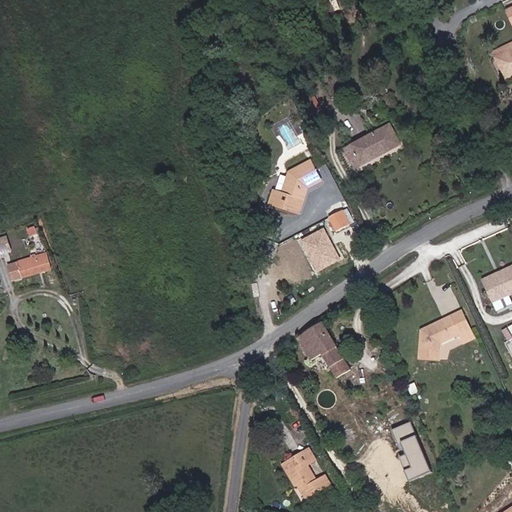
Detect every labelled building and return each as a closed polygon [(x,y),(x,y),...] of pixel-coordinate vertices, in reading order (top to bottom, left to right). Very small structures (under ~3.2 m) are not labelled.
[(497,59),(511,52),(511,45),(494,53),(497,59)] [(511,52),(497,59),(496,59),(504,76),(511,71),(511,52)] [(319,95),(307,97),(311,117),(323,114),(319,95)] [(362,166),(402,145),(391,124),(350,145),(362,166)] [(315,143),(308,130),(302,133),(309,146),(315,143)] [(322,156),(315,143),(309,146),(308,147),(315,160),(322,156)] [(299,214),(308,188),(321,181),(311,162),(290,173),(283,194),(275,192),(270,204),(299,214)] [(351,224),(339,202),(332,206),(328,218),(336,232),(351,224)] [(340,259),(324,228),(300,240),(316,271),(340,259)] [(6,235),(0,237),(0,255),(11,252),(6,235)] [(16,236),(10,237),(13,250),(18,249),(16,236)] [(52,270),(47,254),(7,266),(12,282),(52,270)] [(510,295),(511,293),(511,266),(499,273),(501,276),(484,284),(492,303),(510,295)] [(484,284),(501,276),(499,273),(482,281),(484,284)] [(495,308),(511,300),(511,299),(510,295),(492,303),(495,308)] [(461,311),(422,330),(420,359),(440,360),(441,343),(470,329),(461,311)] [(351,370),(322,323),(298,337),(312,361),(323,354),(337,378),(351,370)] [(511,324),(503,328),(508,340),(511,338),(511,324)] [(432,472),(412,421),(390,429),(411,481),(432,472)] [(317,461),(309,448),(300,453),(308,466),(317,461)] [(331,485),(325,475),(317,480),(308,466),(300,453),(282,464),(296,487),(298,486),(307,500),(331,485)]
